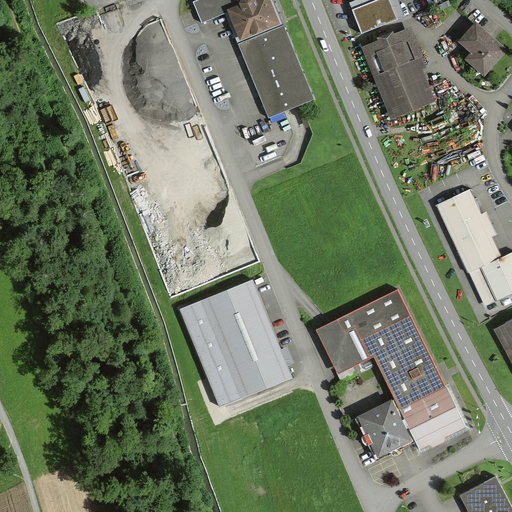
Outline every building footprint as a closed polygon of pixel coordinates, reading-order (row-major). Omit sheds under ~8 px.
[(203,0),(196,3),(205,25),(229,15),(273,119),(317,100),(274,0),(203,0)] [(358,0),(351,2),(361,34),(407,21),(400,0),(358,0)] [(509,52),(479,25),(463,42),(476,54),(470,60),(487,76),(509,52)] [(410,32),(366,48),(393,119),(437,102),(410,32)] [(472,193),(441,208),(472,272),(481,267),(499,304),(511,297),(511,255),(504,259),(472,193)] [(256,282),(205,302),(245,400),(295,379),(256,282)] [(401,290),(340,321),(347,335),(359,329),(394,399),(355,418),(377,462),(419,441),(424,451),(470,428),(401,290)] [(511,322),(497,330),(511,360),(511,322)] [(511,511),(511,505),(499,479),(463,497),(471,511),(511,511)]
